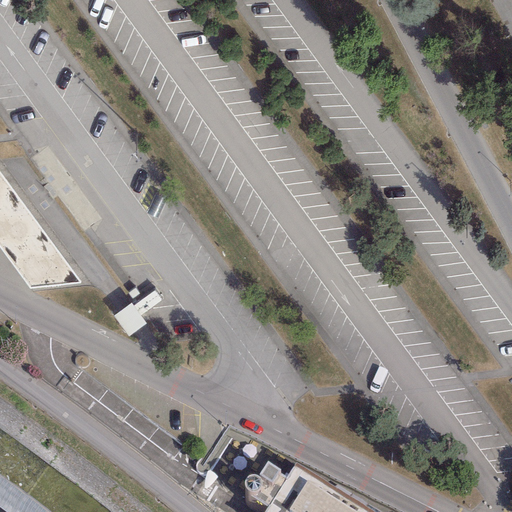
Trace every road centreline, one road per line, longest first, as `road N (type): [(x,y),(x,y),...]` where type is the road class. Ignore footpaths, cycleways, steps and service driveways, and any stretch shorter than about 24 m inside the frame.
road 1 (unclassified): [(0,303),(431,511)]
road 2 (unclassified): [(511,223),(390,0)]
road 3 (unclassified): [(0,371),(181,511)]
